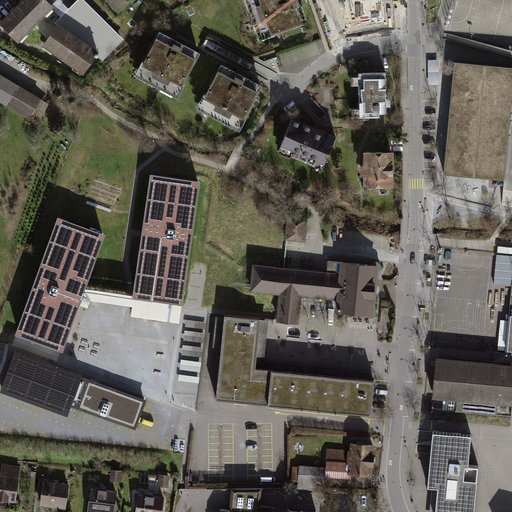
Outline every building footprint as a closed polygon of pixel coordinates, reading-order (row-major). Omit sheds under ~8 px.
[(21,0),(0,21),(0,23),(19,41),(51,8),(53,6),(47,0),(21,0)] [(60,0),(47,0),(53,6),(51,8),(61,17),(69,9),(60,0)] [(123,39),(84,0),(76,0),(69,9),(61,17),(58,20),(97,47),(93,54),(102,60),(123,39)] [(129,0),(106,0),(118,12),(129,0)] [(300,0),(245,0),(259,40),(309,23),(300,0)] [(376,0),(349,0),(352,23),(379,20),(376,0)] [(58,20),(56,19),(40,42),(82,70),(93,54),(97,47),(58,20)] [(204,57),(160,31),(133,75),(178,101),(204,57)] [(511,92),(511,67),(452,62),(444,172),(505,177),(511,92)] [(266,89),(222,65),(197,109),(241,133),(266,89)] [(386,71),(359,72),(359,76),(352,76),(352,85),(359,84),(360,108),(352,108),(352,117),(381,117),(380,112),(389,112),(386,71)] [(40,96),(0,73),(0,100),(28,118),(28,117),(36,121),(47,103),(40,98),(40,96)] [(337,137),(290,117),(276,149),(323,170),(337,137)] [(395,149),(365,150),(365,187),(395,186),(395,149)] [(200,179),(150,171),(141,233),(133,291),(132,295),(182,302),(200,179)] [(308,217),(286,214),(282,238),(285,238),(302,240),(306,241),(308,217)] [(105,232),(57,215),(14,332),(62,349),(86,284),(105,232)] [(369,264),(340,261),(339,273),(337,300),(336,310),(348,311),(366,313),(374,314),(379,265),(369,264)] [(285,267),(254,264),(252,286),(251,291),(279,294),(278,309),(277,320),(299,322),(301,299),(302,296),(333,299),(337,300),(339,273),(325,271),(323,271),(285,267)] [(260,319),(225,316),(217,398),(252,401),(253,393),(255,373),(255,368),(257,346),(258,343),(260,324),(260,319)] [(82,336),(77,349),(100,356),(104,343),(82,336)] [(511,360),(433,351),(429,407),(511,417),(511,360)] [(81,376),(15,352),(2,391),(68,414),(70,407),(81,376)] [(264,369),(255,368),(255,373),(253,393),(252,401),(258,402),(371,414),(374,381),(369,380),(264,369)] [(148,400),(81,376),(70,407),(137,431),(148,400)] [(470,434),(432,430),(427,486),(437,487),(436,494),(434,511),(471,511),(476,466),(467,465),(468,458),(470,437),(470,434)] [(351,446),(325,445),(324,467),(300,466),(300,468),(292,467),(291,482),(298,483),(297,489),(322,491),(323,491),(324,477),(350,478),(350,476),(350,475),(373,476),(376,439),(368,438),(351,437),(351,446)] [(0,472),(0,501),(15,504),(20,465),(1,463),(0,472)] [(69,484),(42,480),(40,506),(67,509),(69,484)] [(113,511),(117,490),(90,487),(87,511),(113,511)] [(259,488),(233,489),(231,510),(252,511),(254,511),(255,506),(261,506),(262,488),(259,488)] [(162,511),(164,496),(137,492),(134,511),(162,511)]
